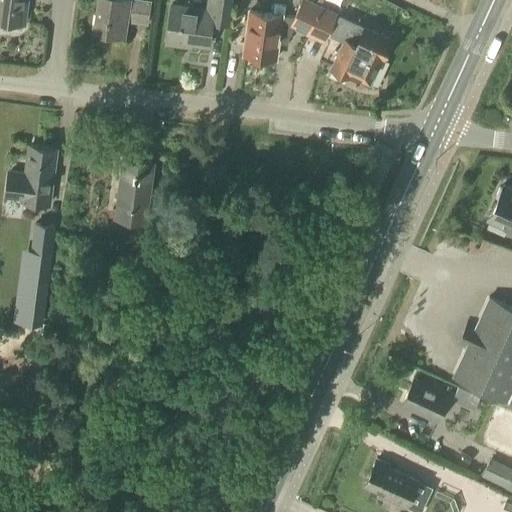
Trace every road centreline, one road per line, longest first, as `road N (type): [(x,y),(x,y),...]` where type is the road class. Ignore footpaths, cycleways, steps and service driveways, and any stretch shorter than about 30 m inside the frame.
road 1 (primary): [(259,511),(431,133)]
road 2 (residential): [(431,133),(50,88)]
road 3 (primary): [(431,133),(493,0)]
